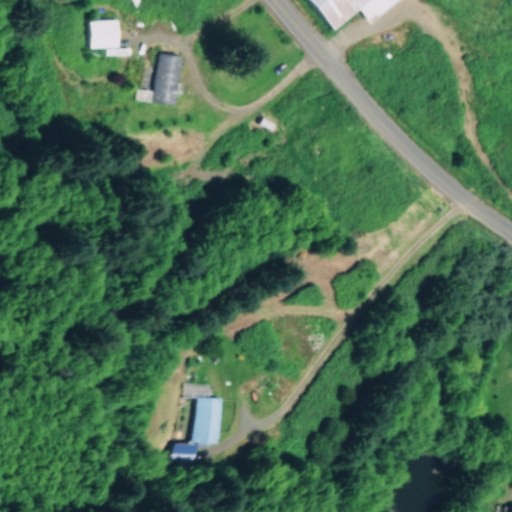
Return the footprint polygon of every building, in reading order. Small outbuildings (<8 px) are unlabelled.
[(391,0),(302,0),(325,31),(356,8),(365,20),(391,0)] [(85,46),(114,45),(113,18),(85,19),(85,46)] [(148,89),(132,86),(130,97),(169,104),(177,55),(154,51),(148,89)] [(190,440),(215,442),(217,396),(203,395),(203,382),(187,382),(187,389),(179,389),(179,394),(192,395),(190,440)] [(195,461),(197,443),(176,440),(174,459),(195,461)]
